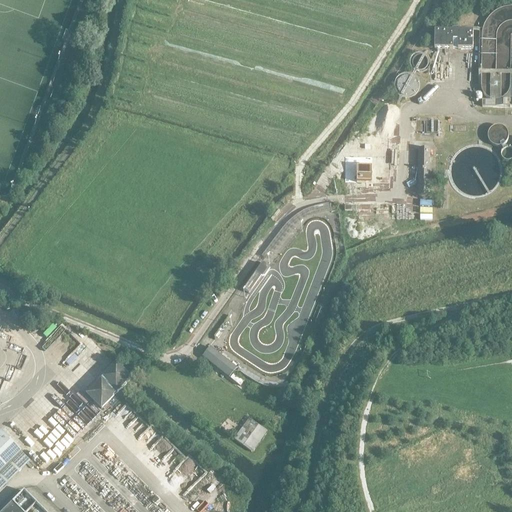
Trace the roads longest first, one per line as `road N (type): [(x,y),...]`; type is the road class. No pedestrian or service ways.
road 1 (unclassified): [(0,291),(158,359),(180,359),(288,212),(336,199)]
road 2 (track): [(301,511),(326,401),(350,346),(373,328),(511,296)]
road 3 (track): [(300,207),(302,161),(348,113),(418,0)]
road 4 (unknown): [(183,511),(116,438),(102,437),(60,472)]
